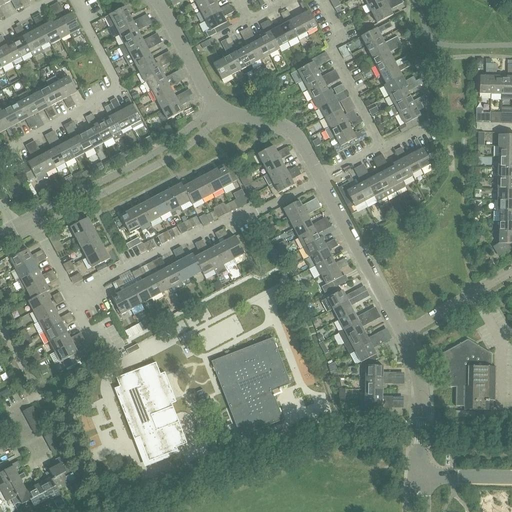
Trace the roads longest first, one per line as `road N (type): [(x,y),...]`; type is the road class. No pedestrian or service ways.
road 1 (residential): [(70,296),(321,180)]
road 2 (residential): [(0,153),(119,86),(75,0)]
road 3 (unclassified): [(37,227),(164,160),(227,113)]
road 4 (unclassified): [(215,106),(158,150),(30,215)]
road 5 (unclassified): [(403,334),(321,180)]
road 6 (residential): [(381,148),(330,43),(341,36),(322,0)]
road 7 (unclassified): [(420,474),(420,386),(403,334)]
road 8 (residential): [(0,333),(40,394),(12,409),(29,442)]
road 9 (residential): [(403,334),(511,269)]
road 10 (unclassified): [(321,180),(289,130),(227,113)]
road 11 (unclassified): [(215,106),(155,0)]
